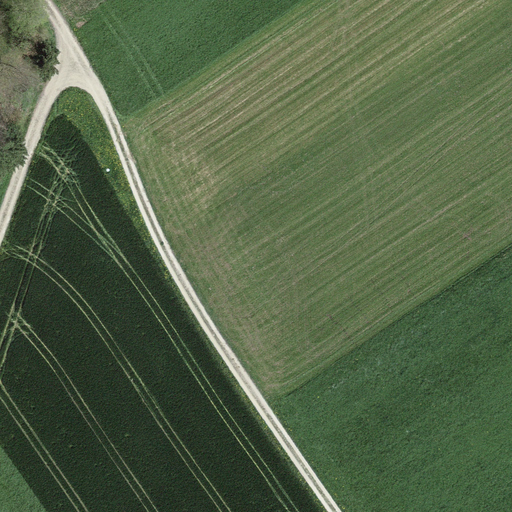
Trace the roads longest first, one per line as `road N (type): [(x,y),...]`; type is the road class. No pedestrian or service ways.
road 1 (track): [(334,511),(195,307),(98,90),(46,0)]
road 2 (track): [(69,45),(0,231)]
